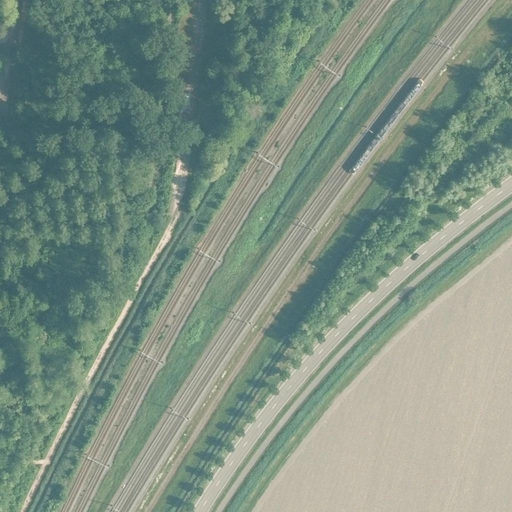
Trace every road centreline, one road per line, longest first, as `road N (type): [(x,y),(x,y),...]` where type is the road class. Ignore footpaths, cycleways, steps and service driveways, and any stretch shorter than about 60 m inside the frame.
road 1 (track): [(511,7),(333,234),(153,511)]
road 2 (secondary): [(205,511),(259,431),(353,322),(511,192)]
road 3 (track): [(511,242),(376,358),(250,511)]
road 4 (residential): [(178,217),(194,0)]
